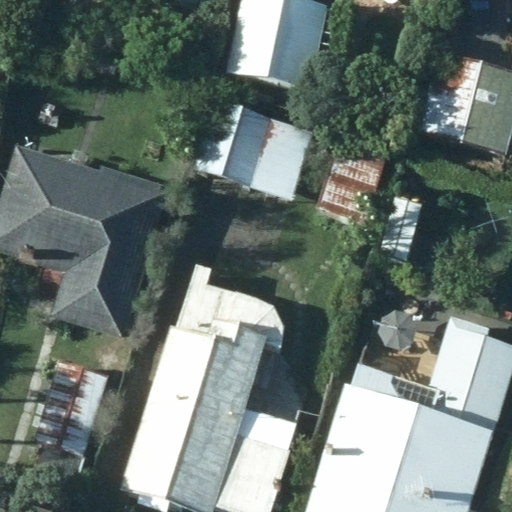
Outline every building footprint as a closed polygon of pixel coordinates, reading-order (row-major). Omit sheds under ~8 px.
[(333,18),(245,0),(238,0),(220,89),(314,108),(333,18)] [(511,159),(511,83),(437,65),(418,144),(510,167),(511,159)] [(310,145),(211,114),(191,184),(289,213),(310,145)] [(382,169),(333,153),(315,221),(363,235),(382,169)] [(118,353),(163,209),(155,207),(156,200),(98,182),(96,190),(12,165),(0,201),(0,269),(59,288),(47,331),(118,353)] [(420,215),(393,207),(376,263),(404,271),(420,215)] [(170,348),(165,347),(115,507),(131,511),(272,511),(296,439),(241,422),(260,359),(276,363),(280,341),(271,322),(249,311),(204,295),(208,284),(193,279),(170,348)] [(469,511),(511,378),(511,360),(443,338),(422,403),(354,383),(346,406),(336,403),(301,511),(469,511)] [(104,388),(57,371),(30,453),(37,457),(25,495),(69,509),(83,468),(79,466),(104,388)]
